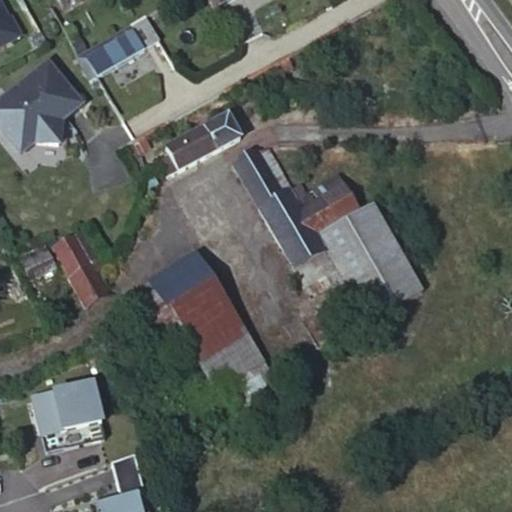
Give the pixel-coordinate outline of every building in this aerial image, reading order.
[(57,0),(64,11),(81,1),(80,0),(57,0)] [(214,0),(220,9),(236,0),(214,0)] [(0,48),(19,37),(9,20),(6,22),(0,11),(0,48)] [(118,33),(77,58),(90,82),(144,53),(134,35),(123,41),(118,33)] [(293,70),(287,60),(275,67),(281,77),(293,70)] [(15,101),(0,112),(0,133),(18,157),(32,146),(61,155),(58,124),(79,107),(46,65),(11,95),(15,101)] [(11,95),(0,103),(0,112),(15,101),(11,95)] [(166,180),(239,141),(227,119),(167,151),(170,158),(158,164),(166,180)] [(280,195),(289,189),(265,149),(257,154),(280,195)] [(336,272),(342,282),(367,325),(422,293),(370,207),(357,214),(335,178),(302,197),(295,186),(289,189),(280,195),(257,154),(234,167),(286,256),(316,238),(326,255),(336,272)] [(108,265),(89,229),(76,236),(96,271),(108,265)] [(76,236),(53,248),(85,310),(110,298),(96,271),(76,236)] [(296,273),(326,255),(316,238),(286,256),(296,273)] [(32,282),(55,270),(46,252),(23,264),(32,282)] [(233,384),(264,365),(195,253),(184,260),(232,341),(195,363),(215,396),(233,384)] [(306,290),(309,288),(336,272),(326,255),(296,273),(306,290)] [(232,341),(184,260),(146,283),(154,297),(134,309),(161,353),(182,341),(195,363),(232,341)] [(315,299),(342,282),(336,272),(309,288),(315,299)] [(279,389),(264,365),(233,384),(249,410),(279,389)] [(81,444),(81,447),(101,443),(89,390),(30,403),(43,456),(76,449),(75,446),(81,444)] [(0,417),(25,415),(24,399),(0,401),(0,417)] [(144,511),(130,459),(107,467),(117,503),(86,511),(88,511),(92,511),(144,511)]
